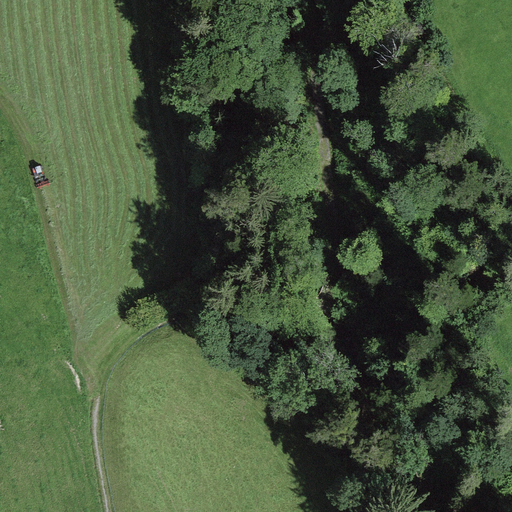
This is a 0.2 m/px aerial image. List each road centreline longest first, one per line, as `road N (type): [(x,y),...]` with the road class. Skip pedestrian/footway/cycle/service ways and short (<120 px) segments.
road 1 (track): [(106,511),(96,471),(98,371),(153,322),(240,308),(342,307),(349,278),(311,66),(320,0)]
road 2 (track): [(429,40),(511,187)]
